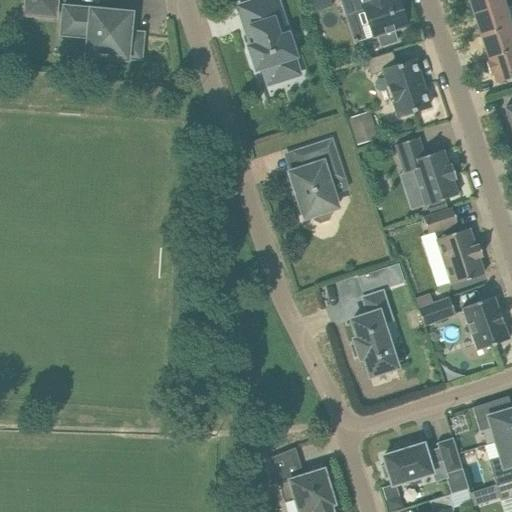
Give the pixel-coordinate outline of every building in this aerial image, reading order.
[(59,0),(24,0),(23,17),(57,20),(59,0)] [(253,33),(248,35),(251,46),(248,47),(256,70),(263,67),(268,85),(287,78),(281,61),(296,57),(288,34),(289,33),(277,0),(256,0),(249,2),(250,4),(253,3),(260,23),(250,26),(253,33)] [(318,0),(306,0),(311,13),(322,10),(318,0)] [(394,30),(407,26),(398,0),(340,0),(346,18),(353,16),(354,15),(364,11),(373,37),(377,35),(381,47),(397,41),(394,30)] [(469,0),(474,14),(504,4),(503,0),(469,0)] [(474,14),(481,36),(511,26),(504,4),(474,14)] [(85,9),(65,8),(63,28),(89,31),(87,55),(97,56),(97,57),(106,58),(106,57),(126,59),(126,56),(139,57),(141,34),(129,33),(130,14),(91,10),(91,11),(85,11),(85,9)] [(511,26),(481,36),(489,59),(511,51),(511,26)] [(392,51),(366,60),(371,75),(384,71),(399,117),(429,107),(414,60),(397,65),(392,51)] [(511,78),(511,51),(489,59),(489,61),(486,62),(490,74),(493,73),(496,83),(511,78)] [(348,118),(357,145),(378,139),(370,111),(348,118)] [(395,145),(404,173),(413,170),(425,206),(458,195),(453,180),(456,179),(451,164),(448,165),(443,150),(424,156),(418,137),(395,145)] [(299,169),(289,172),(304,218),(311,216),(314,221),(319,223),(328,220),(331,215),(330,210),(337,207),(329,183),(343,178),(331,140),(293,152),(299,169)] [(433,232),(449,285),(484,274),(478,257),(482,256),(478,245),(475,246),(469,229),(454,234),(452,227),(458,225),(452,208),(422,217),(427,233),(433,232)] [(383,268),(357,277),(362,292),(388,283),(383,268)] [(381,293),(365,299),(370,314),(352,320),(358,339),(354,340),(360,358),(364,357),(370,375),(396,367),(381,321),(389,319),(381,293)] [(462,308),(477,351),(509,339),(494,296),(462,308)] [(418,309),(424,326),(455,314),(449,297),(418,309)] [(492,427),(497,441),(511,436),(511,410),(503,413),(498,399),(472,407),(479,430),(492,427)] [(511,436),(497,441),(501,456),(489,460),(496,485),(511,479),(511,436)] [(390,477),(392,485),(432,473),(430,465),(442,461),(446,473),(462,468),(453,438),(437,443),(438,448),(426,452),(423,444),(383,456),(386,464),(381,466),(385,478),(390,477)] [(332,511),(330,505),(334,504),(324,469),(303,475),(294,449),(272,458),(271,483),(280,484),(285,501),(294,498),(298,511),(308,511),(313,511),(332,511)] [(448,478),(446,479),(451,494),(468,489),(462,468),(446,473),(448,478)] [(511,480),(496,485),(500,497),(501,501),(511,497),(511,480)] [(476,491),(469,494),(472,502),(473,506),(480,504),(476,491)] [(399,495),(385,499),(389,511),(403,507),(399,495)] [(446,511),(454,510),(449,495),(429,501),(432,511),(446,511)]
